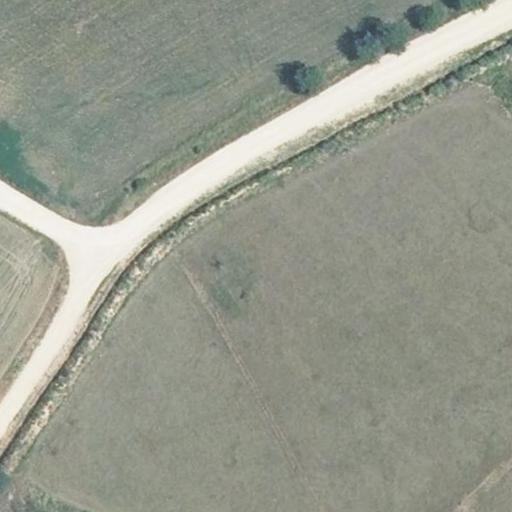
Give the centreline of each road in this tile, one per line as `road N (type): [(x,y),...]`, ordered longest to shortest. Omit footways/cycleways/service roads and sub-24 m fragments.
road 1 (track): [(103,257),(192,187),(511,12)]
road 2 (track): [(0,412),(103,257)]
road 3 (track): [(0,193),(103,257)]
